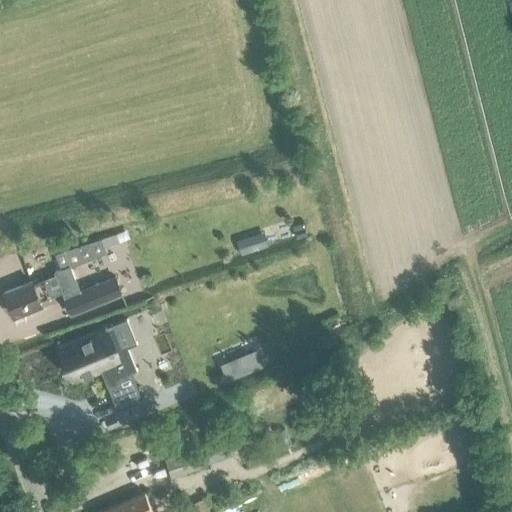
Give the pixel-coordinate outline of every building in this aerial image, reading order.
[(203,208),(186,213),(189,223),(206,218),(203,208)] [(127,228),(108,234),(111,246),(130,240),(127,228)] [(264,230),(237,239),(241,253),(268,244),(264,230)] [(31,279),(4,290),(13,314),(13,315),(41,304),(40,300),(63,291),(71,312),(71,314),(122,294),(115,276),(79,290),(70,265),(55,271),(56,274),(44,278),(33,283),(31,279)] [(107,330),(63,348),(76,380),(102,369),(119,410),(141,401),(130,373),(136,371),(127,349),(116,353),(107,330)] [(256,349),(223,363),(230,378),(262,365),(256,349)] [(207,463),(243,451),(237,433),(201,444),(165,456),(171,475),(207,463)] [(153,511),(145,490),(98,510),(99,511),(153,511)] [(201,511),(197,500),(181,506),(183,511),(201,511)]
